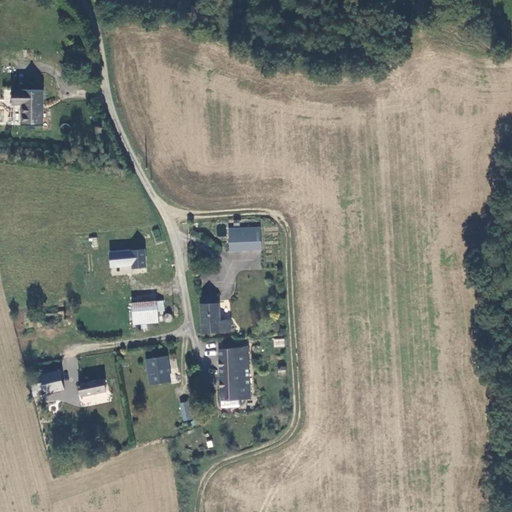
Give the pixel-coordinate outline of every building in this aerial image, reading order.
[(19,125),(40,125),(41,91),(10,90),(10,108),(19,108),(19,125)] [(260,249),(260,228),(229,228),(229,250),(260,249)] [(145,266),(144,247),(122,249),(123,264),(131,263),(132,267),(145,266)] [(197,331),(233,331),(233,319),(222,320),(221,294),(196,294),(197,331)] [(133,323),(159,321),(156,299),(131,301),(131,310),(133,323)] [(172,318),(172,316),(172,315),(172,314),(171,313),(169,311),(167,311),(164,313),(163,314),(163,316),(163,318),(164,319),(166,321),(168,321),(170,320),(171,319),(172,318)] [(273,348),(285,347),(284,338),(273,339),(273,348)] [(235,399),(247,399),(246,347),(217,348),(218,399),(218,405),(235,405),(235,399)] [(145,357),(149,383),(170,379),(166,354),(145,357)] [(59,368),(41,375),(43,381),(47,393),(64,387),(65,387),(59,368)] [(106,389),(103,376),(78,383),(82,396),(106,389)] [(47,393),(43,381),(30,385),(34,397),(47,393)] [(186,399),(179,400),(183,416),(190,415),(186,399)]
